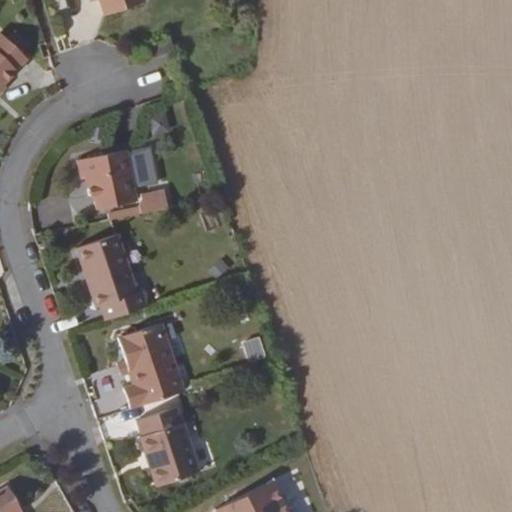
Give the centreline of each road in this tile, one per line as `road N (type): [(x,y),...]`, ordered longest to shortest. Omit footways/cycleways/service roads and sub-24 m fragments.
road 1 (residential): [(64,394),(11,237),(8,177),(41,131),(109,75)]
road 2 (residential): [(106,511),(64,394)]
